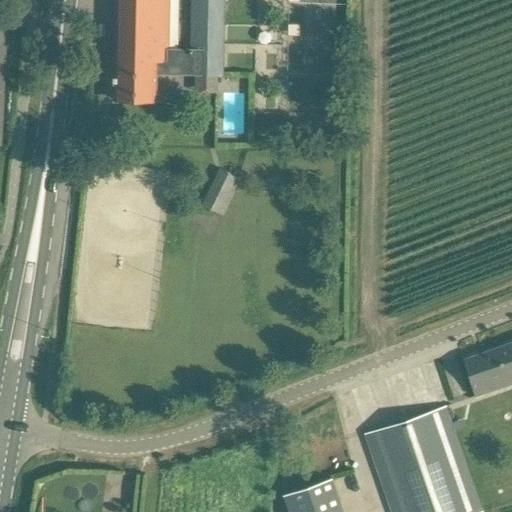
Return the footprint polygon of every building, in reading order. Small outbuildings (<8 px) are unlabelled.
[(116,0),(115,99),(135,99),(155,100),(155,72),(221,73),(222,0),(192,0),(191,49),(177,48),(178,0),(116,0)] [(203,204),(224,214),(242,178),(221,168),(203,204)] [(511,341),(464,358),(476,395),(511,382),(511,341)] [(366,432),(393,511),(478,511),(482,511),(445,405),(366,432)] [(284,494),(290,511),(343,511),(332,477),(284,494)]
